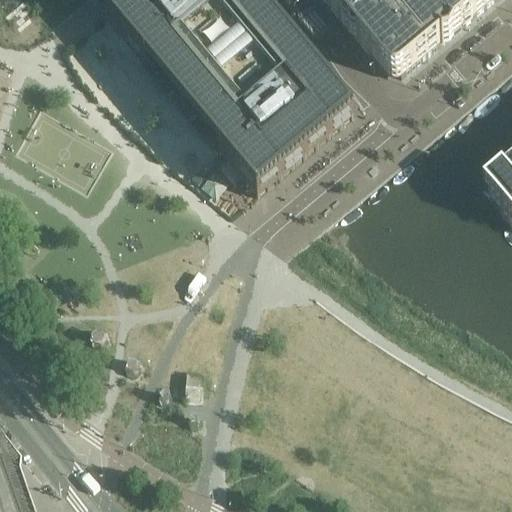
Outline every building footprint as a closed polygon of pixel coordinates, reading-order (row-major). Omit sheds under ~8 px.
[(284,26),(265,3),(265,4),(261,0),(131,0),(108,20),(106,21),(144,66),(146,69),(147,68),(153,74),(152,75),(155,80),(157,79),(162,86),(161,87),(165,91),(166,90),(172,97),(171,98),(193,125),(194,124),(200,131),(199,132),(212,148),(213,147),(219,154),(218,155),(220,157),(222,159),(223,158),(228,165),(227,166),(237,178),(241,182),(242,181),(247,188),(246,189),(258,202),(272,190),(271,189),(278,183),(279,184),(333,139),(354,121),(316,76),(321,72),(302,49),(303,49),(284,26)] [(320,0),(343,26),(341,28),(343,32),(348,35),(349,34),(350,36),(349,37),(351,41),(355,44),(357,43),(388,81),(389,82),(390,82),(390,83),(391,83),(394,87),(397,84),(398,84),(399,83),(400,83),(401,82),(441,49),(443,50),(450,48),(454,41),(452,39),(499,0),(320,0)] [(511,171),(501,181),(508,188),(489,204),(511,230),(511,171)] [(205,380),(187,379),(186,405),(203,406),(205,380)] [(28,511),(22,492),(23,482),(0,452),(0,511),(28,511)]
